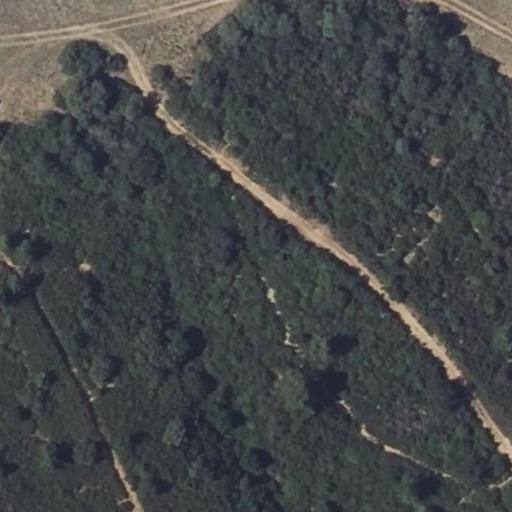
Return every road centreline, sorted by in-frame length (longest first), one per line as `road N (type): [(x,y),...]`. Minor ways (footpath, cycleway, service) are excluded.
road 1 (track): [(169,2),(152,62),(170,130),(408,309),(511,453)]
road 2 (track): [(0,27),(56,28),(193,0)]
